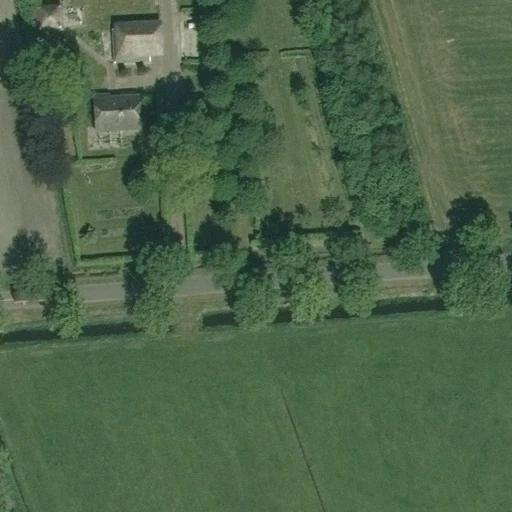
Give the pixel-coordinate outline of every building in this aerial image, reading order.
[(162,58),(161,22),(114,24),(115,60),(162,58)] [(195,62),(216,60),(215,36),(193,38),(195,62)] [(58,69),(41,71),(43,87),(60,85),(58,69)] [(74,116),(71,93),(48,96),(51,119),(74,116)] [(139,98),(111,99),(110,96),(93,97),(95,133),(141,130),(139,98)] [(130,153),(130,133),(99,133),(99,152),(130,153)]
